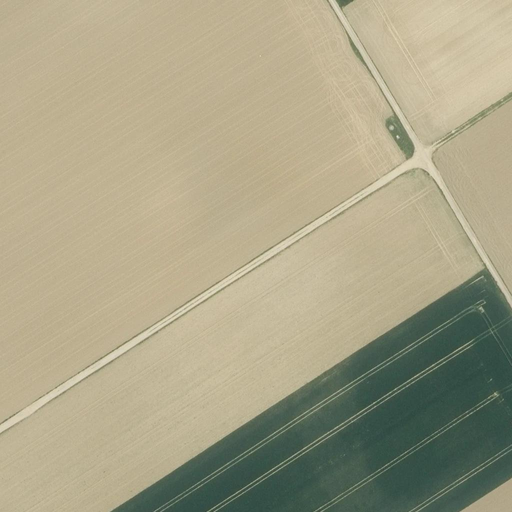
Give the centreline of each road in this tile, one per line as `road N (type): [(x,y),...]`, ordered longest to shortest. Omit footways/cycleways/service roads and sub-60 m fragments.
road 1 (track): [(0,429),(423,154)]
road 2 (track): [(331,0),(423,154)]
road 3 (track): [(423,154),(511,302)]
